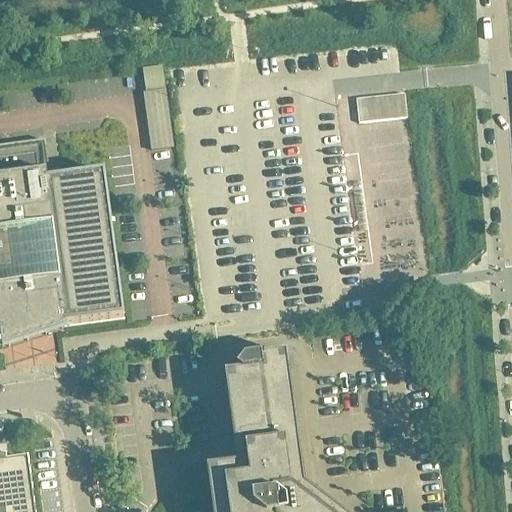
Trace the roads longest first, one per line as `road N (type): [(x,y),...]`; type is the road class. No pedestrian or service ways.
road 1 (unknown): [(248,98),(207,105),(198,121),(198,167),(220,327),(277,325)]
road 2 (unknown): [(277,325),(307,322),(324,309),(330,289),(307,94)]
road 3 (unclassified): [(511,245),(493,0)]
road 4 (unknown): [(277,325),(248,98)]
road 5 (unknown): [(500,74),(307,94)]
road 6 (unclassified): [(69,391),(81,346),(220,327)]
road 7 (unclassified): [(69,391),(87,511)]
